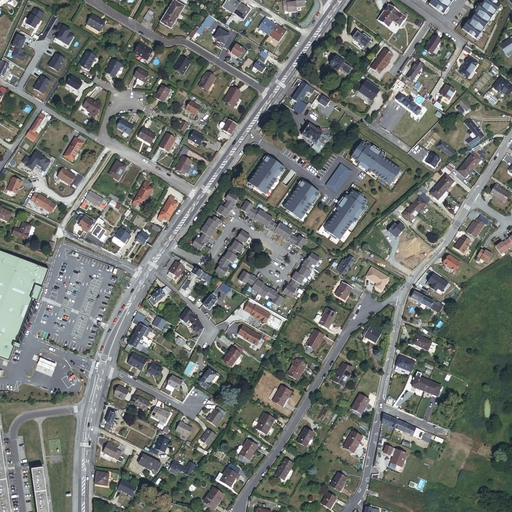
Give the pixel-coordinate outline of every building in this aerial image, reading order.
[(170,29),(185,4),(178,0),(175,0),(176,0),(175,0),(174,0),(174,1),(173,0),(160,23),(170,29)] [(238,3),(234,0),(225,0),(222,5),(228,9),(227,11),(231,14),(232,13),(237,16),(238,14),(244,17),(250,9),(239,1),(238,3)] [(443,15),(453,0),(431,0),(430,3),(436,7),(434,8),(443,15)] [(476,40),(501,5),(493,0),(485,0),(482,5),(481,4),(475,11),(477,12),(470,22),(468,20),(463,28),(469,32),(468,33),(476,40)] [(208,10),(200,5),(197,9),(205,14),(208,10)] [(406,18),(388,5),(377,20),(387,28),(392,21),(400,26),(406,18)] [(41,20),(44,14),(35,8),(26,24),(35,29),(40,20),(41,20)] [(152,18),(147,15),(143,21),(149,24),(152,18)] [(199,34),(205,26),(207,27),(207,26),(209,27),(214,19),(207,15),(196,32),(199,34)] [(99,33),(104,24),(92,16),(85,28),(89,30),(91,28),(99,33)] [(277,43),(285,31),(275,25),(274,25),(263,18),(258,27),(263,30),(261,33),(267,36),(267,35),(272,38),(271,40),(277,43)] [(68,46),(74,37),(69,34),(71,31),(60,24),(56,31),(60,33),(56,39),(68,46)] [(223,44),(229,36),(218,29),(213,38),(216,40),(216,41),(219,43),(220,42),(223,44)] [(355,40),(353,43),(358,47),(359,44),(360,45),(360,46),(364,49),(372,39),(364,33),(361,36),(357,33),(353,39),(355,40)] [(22,54),(23,51),(21,50),(26,39),(17,35),(12,46),(16,48),(12,57),(23,62),(26,55),(22,54)] [(433,37),(424,50),(432,55),(440,41),(433,37)] [(511,39),(511,40),(510,39),(500,46),(505,54),(511,49),(511,39)] [(344,46),(338,43),(333,51),(338,54),(344,46)] [(150,51),(138,45),(133,54),(144,61),(150,51)] [(246,52),(236,45),(234,49),(232,48),(230,50),(232,51),(231,54),(241,61),(246,52)] [(466,46),(463,50),(470,54),(472,50),(466,46)] [(388,61),(392,55),(384,49),(377,58),(386,65),(389,62),(388,61)] [(87,52),(80,64),(88,69),(95,57),(87,52)] [(58,72),(65,60),(56,54),(52,61),(51,61),(48,66),(58,72)] [(190,62),(182,57),(175,69),(183,74),(190,62)] [(338,70),(344,63),(336,57),(330,65),(338,70)] [(0,74),(3,76),(9,65),(8,65),(9,63),(2,58),(0,63),(0,74)] [(386,65),(377,58),(370,68),(378,74),(383,68),(384,68),(386,65)] [(400,70),(402,72),(410,59),(408,58),(400,70)] [(470,58),(459,73),(467,79),(478,63),(470,58)] [(113,77),(119,65),(110,60),(104,72),(113,77)] [(423,66),(417,61),(406,77),(412,81),(423,66)] [(263,68),(260,67),(261,65),(255,62),(251,69),(259,74),(263,68)] [(153,78),(143,72),(138,80),(148,86),(153,78)] [(216,78),(207,73),(199,85),(208,91),(216,78)] [(511,88),(511,81),(503,74),(495,84),(500,88),(502,86),(509,92),(511,88)] [(82,82),(71,76),(66,84),(77,90),(82,82)] [(43,94),(50,82),(41,77),(39,80),(37,84),(36,84),(34,89),(43,94)] [(321,95),(297,78),(292,85),(314,100),(315,98),(317,99),(321,95)] [(400,87),(404,82),(400,80),(398,78),(391,87),(396,91),(399,86),(400,87)] [(378,90),(365,81),(358,91),(371,100),(378,90)] [(163,100),(170,88),(163,83),(156,95),(163,100)] [(446,85),(440,95),(448,100),(454,90),(446,85)] [(5,97),(8,91),(1,87),(0,89),(0,99),(3,95),(5,97)] [(501,96),(491,88),(487,93),(497,101),(501,96)] [(232,106),(240,93),(231,89),(224,101),(232,106)] [(410,100),(401,94),(397,99),(417,116),(422,110),(413,103),(415,101),(412,98),(410,100)] [(325,108),(329,101),(323,96),(318,103),(325,108)] [(470,107),(461,99),(457,104),(466,112),(470,107)] [(100,108),(87,100),(82,108),(86,111),(91,113),(90,115),(89,116),(94,118),(100,108)] [(301,115),(307,106),(298,100),(292,109),(301,115)] [(200,107),(190,101),(186,109),(195,115),(200,107)] [(134,126),(122,118),(117,126),(129,133),(134,126)] [(233,131),(237,125),(225,118),(224,120),(223,121),(226,123),(225,125),(222,123),(221,123),(218,127),(219,128),(222,130),(222,131),(229,135),(230,136),(231,134),(233,135),(235,132),(233,131)] [(38,135),(34,132),(42,121),(38,119),(27,134),(35,139),(38,135)] [(477,129),(472,122),(468,120),(464,123),(470,131),(467,133),(473,140),(476,138),(479,141),(484,137),(479,131),(477,129)] [(188,126),(182,122),(178,129),(183,133),(188,126)] [(321,134),(322,133),(322,131),(320,130),(319,130),(318,132),(315,130),(309,125),(301,136),(315,146),(321,138),(323,135),(321,134)] [(156,136),(143,128),(138,136),(151,144),(156,136)] [(203,138),(193,132),(188,139),(198,145),(203,138)] [(167,153),(175,140),(166,135),(158,148),(167,153)] [(72,162),(86,141),(80,137),(77,140),(75,139),(64,157),(72,162)] [(321,138),(315,146),(321,150),(327,142),(321,138)] [(472,141),(471,139),(466,143),(470,148),(479,141),(476,138),(473,140),(472,141)] [(382,158),(381,156),(382,155),(379,153),(378,152),(371,147),(369,145),(367,144),(366,146),(361,143),(360,142),(359,145),(352,154),(350,157),(351,157),(356,161),(355,162),(356,163),(358,165),(365,170),(367,171),(369,173),(371,171),(372,172),(390,184),(391,182),(398,172),(400,170),(382,158)] [(451,149),(441,142),(437,147),(447,154),(451,149)] [(352,154),(359,145),(357,144),(350,153),(352,154)] [(186,149),(182,147),(178,154),(181,157),(186,149)] [(456,154),(451,149),(447,154),(452,158),(456,154)] [(30,158),(26,156),(22,163),(26,165),(25,166),(32,170),(35,166),(44,172),(51,161),(42,156),(43,154),(36,150),(35,152),(35,151),(30,158)] [(473,169),(482,159),(474,153),(472,155),(466,162),(473,169)] [(283,169),(284,168),(267,156),(267,157),(257,170),(255,173),(254,172),(251,177),(252,178),(248,183),(251,185),(262,192),(265,195),(274,182),(283,169)] [(257,170),(267,157),(265,156),(256,169),(257,170)] [(183,174),(191,162),(182,157),(174,169),(183,174)] [(117,162),(109,175),(119,181),(126,168),(117,162)] [(465,178),(473,169),(466,162),(456,172),(460,175),(461,174),(465,178)] [(336,193),(351,171),(340,164),(325,185),(336,193)] [(76,176),(63,167),(57,177),(70,185),(76,176)] [(276,183),(285,170),(283,169),(274,182),(276,183)] [(393,183),(399,173),(398,172),(391,182),(393,183)] [(446,191),(454,182),(453,180),(453,179),(450,176),(449,177),(447,175),(438,184),(446,191)] [(23,182),(13,177),(7,190),(17,195),(21,186),(23,182)] [(148,196),(153,188),(148,185),(150,182),(146,180),(139,191),(148,196)] [(318,194),(319,193),(302,181),(302,182),(292,195),(283,208),(286,210),(297,217),(300,219),(309,207),(318,194)] [(292,195),(302,182),(300,181),(291,194),(292,195)] [(438,200),(446,191),(438,184),(430,193),(431,194),(430,196),(433,199),(435,198),(438,200)] [(262,192),(251,185),(250,186),(261,194),(262,192)] [(497,185),(490,196),(502,204),(505,200),(507,202),(510,197),(500,190),(501,188),(497,185)] [(351,223),(352,221),(354,222),(356,219),(357,218),(362,211),(363,209),(364,207),(363,206),(366,201),(366,200),(364,199),(355,192),(352,190),(352,191),(348,196),(346,195),(345,197),(344,198),(339,206),(338,207),(336,209),(338,211),(336,213),(325,230),(327,231),(337,238),(339,240),(351,223)] [(104,201),(90,191),(85,198),(99,208),(101,205),(104,201)] [(142,205),(148,196),(139,191),(132,202),(136,204),(138,202),(142,205)] [(365,197),(356,191),(355,192),(364,199),(365,197)] [(239,198),(230,192),(224,200),(227,202),(223,207),(221,205),(216,212),(225,218),(230,211),(231,212),(235,206),(234,205),(239,198)] [(47,200),(46,200),(44,199),(45,199),(39,195),(35,193),(30,200),(34,203),(46,210),(51,202),(47,200)] [(310,208),(320,195),(318,194),(309,207),(310,208)] [(427,204),(430,201),(422,194),(419,197),(427,204)] [(173,212),(179,204),(174,201),(176,198),(172,196),(165,207),(173,212)] [(418,214),(427,204),(419,197),(411,207),(418,214)] [(253,206),(246,201),(241,210),(248,214),(246,216),(253,220),(254,219),(267,227),(266,228),(270,231),(273,233),(274,232),(287,241),(286,242),(293,246),(294,244),(301,249),(306,240),(300,236),(298,239),(291,234),(293,231),(280,223),(278,226),(271,221),(273,218),(260,210),(258,213),(252,209),(253,206)] [(394,210),(391,213),(394,216),(397,218),(400,215),(397,213),(401,208),(399,206),(398,207),(394,210)] [(11,213),(0,207),(0,219),(6,222),(7,223),(11,213)] [(168,221),(173,212),(165,207),(158,218),(162,221),(163,218),(168,221)] [(410,222),(418,214),(411,207),(403,215),(404,216),(402,218),(406,221),(408,220),(410,222)] [(297,217),(286,210),(285,211),(296,219),(297,217)] [(93,223),(84,217),(78,226),(83,230),(82,230),(87,233),(87,232),(93,223)] [(199,240),(196,239),(192,246),(200,251),(205,244),(206,245),(211,238),(210,238),(218,224),(219,225),(221,222),(214,217),(211,221),(209,219),(200,232),(203,233),(199,240)] [(160,223),(151,218),(149,221),(154,225),(158,227),(160,223)] [(89,232),(92,234),(101,220),(98,219),(89,232)] [(105,234),(106,231),(100,228),(104,222),(101,220),(92,234),(92,235),(100,240),(102,242),(107,235),(105,234)] [(468,235),(475,240),(485,225),(478,221),(476,224),(474,223),(470,230),(471,230),(468,235)] [(15,228),(12,235),(26,240),(31,226),(22,223),(20,229),(15,228)] [(395,239),(404,228),(399,224),(396,227),(394,225),(391,228),(394,230),(390,234),(395,239)] [(122,226),(115,237),(123,243),(131,232),(122,226)] [(149,237),(141,231),(137,236),(135,239),(143,245),(149,237)] [(220,265),(215,272),(224,277),(228,270),(225,269),(230,262),(233,264),(237,257),(234,255),(236,252),(239,254),(244,247),(241,245),(243,242),(245,244),(250,236),(242,231),(237,238),(236,237),(233,240),(234,241),(230,248),(229,247),(227,250),(228,251),(224,258),(223,257),(218,264),(220,265)] [(326,233),(335,239),(337,238),(327,231),(326,233)] [(123,243),(115,237),(113,239),(113,241),(120,246),(122,246),(123,243)] [(461,241),(455,250),(464,256),(470,247),(469,246),(471,242),(464,238),(462,241),(461,241)] [(508,251),(511,249),(508,242),(504,244),(497,248),(502,256),(509,251),(508,251)] [(485,253),(482,251),(478,258),(482,260),(481,260),(489,264),(493,256),(486,252),(485,253)] [(49,270),(0,252),(0,356),(12,360),(33,299),(43,303),(44,300),(48,289),(43,288),(49,270)] [(298,273),(295,272),(291,279),(292,280),(288,286),(288,285),(283,293),(291,298),(296,291),(295,290),(299,284),(301,285),(305,278),(307,279),(311,273),(308,271),(313,264),(315,266),(320,259),(311,253),(307,260),(306,260),(305,259),(301,266),(302,267),(298,273)] [(462,265),(450,257),(444,266),(456,274),(462,265)] [(339,273),(343,276),(353,261),(349,258),(347,260),(339,273)] [(336,271),(339,273),(347,260),(346,259),(344,261),(343,260),(336,271)] [(194,268),(181,260),(179,264),(176,262),(169,271),(170,272),(168,275),(172,279),(174,276),(177,278),(184,268),(191,272),(194,268)] [(203,272),(194,268),(191,272),(191,274),(199,278),(203,272)] [(382,292),(389,279),(372,269),(366,278),(377,285),(375,288),(382,292)] [(247,282),(251,276),(244,271),(238,281),(245,285),(247,282)] [(208,276),(203,272),(199,278),(203,281),(204,279),(205,280),(206,279),(208,276)] [(253,286),(258,280),(258,279),(252,275),(251,276),(247,282),(253,286)] [(439,280),(433,276),(429,280),(436,285),(439,280)] [(264,285),(264,284),(258,280),(253,286),(252,289),(258,293),(264,285)] [(228,291),(231,289),(221,283),(218,288),(225,294),(228,291)] [(345,302),(353,289),(344,284),(336,297),(345,302)] [(266,296),(270,290),(264,285),(258,293),(258,294),(264,299),(266,296)] [(169,293),(171,291),(166,286),(161,291),(160,290),(158,291),(156,289),(154,291),(150,296),(151,297),(148,300),(154,306),(169,293)] [(240,294),(231,289),(228,291),(238,297),(240,294)] [(273,300),(277,294),(277,293),(271,289),(270,290),(266,296),(273,300)] [(210,310),(218,300),(214,297),(216,294),(214,292),(203,305),(210,310)] [(421,303),(424,296),(415,292),(411,299),(421,303)] [(284,299),(277,294),(273,300),(271,303),(278,307),(284,299)] [(434,309),(437,303),(429,299),(425,305),(434,309)] [(442,304),(438,302),(437,303),(434,309),(440,313),(444,305),(442,304)] [(273,317),(258,308),(257,309),(250,305),(247,312),(253,316),(253,317),(262,322),(263,325),(265,327),(268,326),(271,319),(273,317)] [(193,318),(189,315),(190,314),(186,310),(179,318),(183,322),(185,319),(188,323),(189,324),(190,323),(192,326),(191,327),(190,328),(192,331),(193,332),(194,331),(197,336),(200,329),(195,318),(193,319),(193,318)] [(323,319),(320,325),(319,325),(328,331),(337,316),(328,311),(323,319)] [(155,327),(143,320),(145,318),(137,313),(134,319),(153,330),(155,327)] [(152,333),(153,330),(134,319),(132,323),(137,326),(136,328),(137,329),(136,331),(143,335),(147,338),(150,332),(152,333)] [(244,328),(239,336),(246,340),(245,341),(251,344),(253,345),(252,345),(258,349),(263,339),(244,328)] [(364,338),(364,339),(369,341),(375,345),(381,336),(370,329),(369,330),(367,329),(363,337),(364,338)] [(139,342),(143,335),(136,331),(132,338),(139,342)] [(316,352),(324,338),(316,333),(307,347),(316,352)] [(185,349),(188,343),(178,337),(177,340),(173,337),(171,341),(185,349)] [(419,337),(415,345),(429,353),(434,344),(419,337)] [(136,348),(139,342),(132,338),(128,344),(136,348)] [(438,347),(434,344),(429,353),(433,355),(434,355),(438,347)] [(234,345),(232,348),(241,354),(243,351),(234,345)] [(429,353),(415,345),(413,348),(414,351),(415,352),(417,353),(422,355),(424,356),(426,356),(428,355),(432,357),(433,355),(429,353)] [(241,354),(232,348),(223,362),(232,368),(241,354)] [(138,370),(142,372),(148,361),(134,354),(129,363),(139,369),(138,370)] [(410,374),(416,363),(399,355),(394,366),(410,374)] [(298,381),(307,365),(297,359),(295,364),(294,363),(287,375),(298,381)] [(163,370),(152,364),(148,371),(152,373),(151,374),(159,378),(163,370)] [(350,375),(353,371),(343,365),(340,369),(332,383),(343,389),(351,375),(350,375)] [(210,369),(199,382),(208,389),(212,385),(211,384),(217,375),(210,369)] [(419,373),(413,388),(439,398),(443,389),(421,379),(423,375),(419,373)] [(183,382),(172,376),(168,384),(172,386),(171,386),(178,390),(183,382)] [(128,392),(118,387),(114,394),(118,396),(117,397),(123,400),(128,392)] [(283,408),(292,393),(282,387),(274,402),(283,408)] [(138,398),(134,396),(131,402),(134,404),(134,405),(145,411),(149,403),(138,397),(138,398)] [(359,396),(350,411),(360,416),(369,401),(359,396)] [(158,410),(155,408),(150,416),(165,424),(170,414),(163,410),(162,411),(158,409),(158,410)] [(223,416),(215,410),(210,417),(209,417),(206,420),(216,427),(223,416)] [(109,431),(115,415),(110,413),(104,429),(109,431)] [(276,420),(265,414),(256,429),(267,436),(276,420)] [(398,421),(384,415),(382,424),(395,429),(398,421)] [(231,421),(229,420),(223,427),(226,429),(231,421)] [(407,425),(398,421),(395,429),(404,432),(407,425)] [(184,424),(180,422),(175,432),(187,438),(191,429),(184,425),(184,424)] [(424,432),(407,425),(404,432),(421,439),(424,432)] [(314,435),(306,430),(299,441),(307,446),(314,435)] [(208,431),(200,442),(208,447),(216,436),(208,431)] [(353,434),(344,450),(353,455),(362,440),(359,437),(353,434)] [(169,441),(159,436),(155,445),(153,449),(159,451),(167,455),(169,452),(165,450),(169,441)] [(9,511),(0,440),(0,511),(9,511)] [(249,461),(257,447),(249,441),(244,448),(240,455),(249,461)] [(108,444),(104,453),(122,462),(123,459),(120,458),(122,453),(118,451),(119,450),(112,446),(108,444)] [(406,454),(386,446),(383,453),(393,457),(390,463),(401,468),(406,454)] [(159,451),(153,449),(151,447),(149,452),(156,456),(159,451)] [(162,464),(144,455),(140,463),(155,470),(154,472),(157,474),(162,464)] [(195,464),(189,462),(187,467),(173,461),(170,467),(189,477),(190,475),(192,471),(195,464)] [(286,461),(277,476),(286,481),(295,466),(289,463),(286,461)] [(48,511),(42,469),(31,471),(36,511),(48,511)] [(234,489),(241,477),(229,469),(221,482),(234,489)] [(107,486),(109,474),(97,472),(95,484),(107,486)] [(349,482),(340,476),(332,489),(343,496),(346,492),(344,490),(349,482)] [(117,492),(134,498),(138,487),(121,481),(117,492)] [(215,509),(224,496),(214,489),(205,502),(215,509)] [(327,495),(321,506),(330,511),(337,500),(327,495)]
